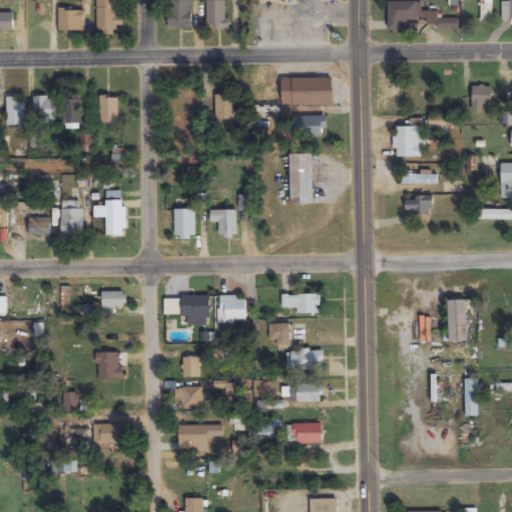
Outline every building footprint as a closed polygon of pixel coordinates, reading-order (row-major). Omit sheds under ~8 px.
[(115,35),(115,27),(122,27),(122,18),(116,18),(115,0),(97,0),(97,35),(115,35)] [(168,0),(168,31),(192,31),(191,0),(168,0)] [(227,0),(206,0),(207,29),(228,29),(227,0)] [(479,0),(480,20),(492,20),(491,0),(479,0)] [(511,2),(502,2),(502,21),(511,20),(511,2)] [(405,21),(418,21),(418,3),(388,3),(388,30),(405,30),(405,21)] [(85,32),(84,9),(58,10),(59,32),(85,32)] [(459,29),(459,18),(437,18),(437,12),(427,12),(427,29),(459,29)] [(14,13),(0,13),(0,32),(14,32),(14,13)] [(331,106),(331,79),(282,79),(282,106),(331,106)] [(483,111),(483,105),(492,105),(492,87),(472,86),(472,111),(483,111)] [(215,120),(234,120),(234,95),(215,95),(215,120)] [(65,125),(81,125),(81,96),(65,96),(65,125)] [(25,127),(25,97),(7,97),(7,127),(25,127)] [(34,97),(34,125),(55,125),(55,97),(34,97)] [(119,123),(119,97),(100,97),(100,123),(119,123)] [(254,102),(254,123),(279,123),(279,102),(254,102)] [(295,116),(295,137),(325,137),(325,116),(295,116)] [(422,158),(422,120),(411,120),(411,127),(396,127),(395,157),(422,158)] [(313,206),(313,155),(290,155),(290,206),(313,206)] [(511,163),(501,163),(501,200),(511,199),(511,163)] [(437,175),(401,175),(401,184),(437,184),(437,175)] [(406,215),(433,215),(433,198),(406,198),(406,215)] [(83,240),(83,200),(61,200),(61,240),(83,240)] [(105,237),(127,237),(127,201),(105,201),(105,237)] [(174,211),(174,238),(196,238),(196,211),(174,211)] [(210,223),(220,223),(220,237),(237,237),(237,211),(210,211),(210,223)] [(511,220),(511,211),(487,211),(487,220),(511,220)] [(51,238),(51,218),(29,218),(29,238),(51,238)] [(124,291),(102,291),(102,309),(124,309),(124,291)] [(297,313),(320,313),(320,295),(282,295),(282,309),(297,309),(297,313)] [(210,296),(182,296),(182,316),(188,316),(188,325),(210,325),(210,296)] [(219,323),(246,323),(246,297),(219,297),(219,323)] [(165,314),(179,314),(179,299),(165,299),(165,314)] [(467,300),(448,300),(448,342),(467,342),(467,300)] [(277,341),(277,346),(290,346),(290,324),(269,324),(269,341),(277,341)] [(291,350),(291,370),(324,370),(324,350),(291,350)] [(97,379),(122,379),(122,352),(97,352),(97,379)] [(183,357),(183,377),(201,377),(201,357),(183,357)] [(465,417),(478,417),(478,379),(465,379),(465,417)] [(235,383),(215,383),(215,395),(235,395),(235,383)] [(282,386),(282,395),(291,395),(291,402),(322,402),(322,385),(282,386)] [(0,408),(9,409),(9,388),(0,387),(0,408)] [(202,409),(202,388),(179,388),(179,409),(202,409)] [(273,422),(256,422),(256,440),(273,440),(273,422)] [(90,424),(90,443),(122,443),(122,424),(90,424)] [(322,443),(322,424),(297,424),(297,443),(322,443)] [(208,447),(208,437),(222,437),(223,426),(183,426),(183,447),(208,447)] [(77,461),(50,461),(50,473),(77,473),(77,461)] [(202,511),(203,498),(185,498),(185,511),(202,511)] [(336,511),(336,499),(311,499),(310,511),(336,511)]
